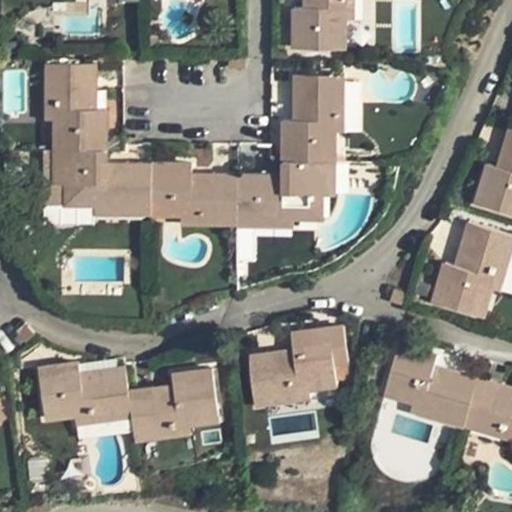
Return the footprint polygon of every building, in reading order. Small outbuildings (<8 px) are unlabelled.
[(307,0),(307,4),(300,4),(291,3),(291,44),(342,45),(342,15),(342,0),(307,0)] [(352,0),(342,0),(342,15),(352,15),(352,0)] [(47,146),(99,146),(99,106),(89,106),(83,106),(83,84),(89,83),(89,61),(47,61),(37,62),(37,101),(48,101),(48,118),(47,146)] [(340,68),(287,67),(287,90),(293,90),(292,112),(287,113),(276,112),(277,153),(329,152),(329,125),(330,106),(340,106),(340,68)] [(38,118),(48,118),(48,101),(37,101),(38,118)] [(340,106),(330,106),(329,125),(340,125),(340,106)] [(511,132),(510,139),(511,139),(511,159),(511,163),(495,158),(484,196),(511,204),(511,132)] [(511,159),(511,139),(510,139),(503,160),(511,163),(511,159)] [(99,146),(47,146),(48,180),(60,179),(60,200),(88,200),(108,200),(109,208),(144,207),(143,158),(119,158),(119,166),(99,166),(100,158),(99,146)] [(276,165),(232,164),(232,195),(232,217),(288,218),(288,208),(318,208),(318,185),(330,185),(329,152),(277,153),(276,165)] [(119,158),(100,158),(99,166),(119,166),(119,158)] [(186,158),(143,158),(144,207),(175,207),(199,207),(199,195),(232,195),(232,164),(217,165),(217,171),(186,171),(186,165),(186,158)] [(232,217),(232,195),(199,195),(199,207),(175,207),(175,217),(232,217)] [(108,200),(88,200),(88,208),(109,208),(108,200)] [(511,224),(474,211),(466,232),(473,235),(464,256),(458,253),(448,249),(433,287),(481,307),(492,278),(502,282),(504,275),(511,255),(511,224)] [(473,235),(466,232),(458,253),(464,256),(473,235)] [(268,351),(245,355),(250,382),(283,377),(285,388),(306,384),(334,379),(330,359),(344,356),(337,320),(284,330),(288,347),(289,353),(269,357),(268,351)] [(419,411),(455,420),(462,398),(469,370),(449,365),(447,371),(426,366),(428,359),(430,350),(389,338),(375,388),(404,396),(421,400),(419,411)] [(288,347),(268,351),(269,357),(289,353),(288,347)] [(447,371),(449,365),(428,359),(426,366),(447,371)] [(121,388),(119,365),(96,368),(97,375),(75,378),(74,371),(73,361),(32,366),(38,417),(67,414),(68,423),(125,417),(121,388)] [(96,368),(74,371),(75,378),(97,375),(96,368)] [(121,388),(125,417),(160,413),(161,427),(183,425),(212,422),(206,370),(167,374),(168,383),(169,390),(147,393),(146,385),(121,388)] [(494,377),(469,370),(462,398),(455,420),(494,432),(496,422),(511,426),(511,389),(492,385),(494,377)] [(283,377),(250,382),(254,404),(308,394),(306,384),(285,388),(283,377)] [(511,381),(494,377),(492,385),(511,389),(511,381)] [(169,390),(168,383),(146,385),(147,393),(169,390)] [(421,400),(404,396),(401,405),(419,411),(421,400)] [(125,417),(128,441),(184,435),(183,425),(161,427),(160,413),(125,417)] [(511,426),(496,422),(494,432),(510,436),(511,429),(511,426)]
